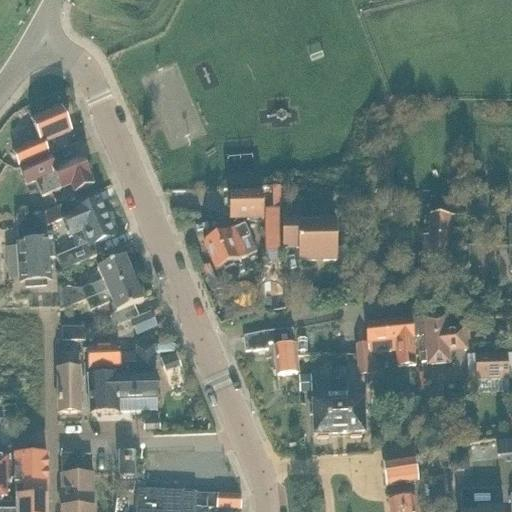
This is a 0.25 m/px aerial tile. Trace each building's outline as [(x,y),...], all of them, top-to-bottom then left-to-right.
[(44,144),(71,133),(62,110),(23,126),(27,136),(36,132),(41,142),(14,154),(20,168),(49,156),(44,144)] [(82,159),(55,171),(49,157),(20,170),(27,186),(36,182),(42,198),(61,190),(71,186),(74,194),(93,186),(89,178),(90,178),(82,159)] [(231,220),(263,219),(262,194),(231,194),(231,220)] [(487,197),(465,196),(466,218),(487,218),(487,197)] [(463,201),(454,200),(431,200),(430,237),(425,236),(424,258),(451,260),(452,227),(455,227),(463,226),(463,201)] [(101,203),(76,215),(71,203),(60,208),(64,220),(61,221),(63,225),(66,224),(71,237),(83,232),(89,244),(90,248),(99,244),(115,237),(101,203)] [(336,221),(300,222),(300,209),(283,209),(284,249),(300,249),(300,262),(336,261),(336,221)] [(17,234),(47,232),(46,215),(16,217),(17,234)] [(232,264),(257,254),(245,225),(204,242),(216,271),(223,268),(224,272),(234,268),(232,264)] [(43,287),(42,282),(49,282),(48,268),(56,267),(54,232),(47,232),(17,234),(19,282),(19,283),(24,282),(24,288),(43,287)] [(89,244),(57,259),(62,272),(104,255),(99,244),(90,248),(89,244)] [(86,302),(134,281),(124,259),(98,270),(104,282),(92,286),(91,286),(81,290),(58,288),(59,313),(86,302)] [(134,281),(86,302),(90,312),(112,303),(116,314),(143,303),(134,281)] [(140,317),(136,309),(136,308),(116,314),(110,317),(116,327),(140,317)] [(417,320),(412,321),(412,337),(419,337),(421,363),(426,363),(426,366),(451,364),(450,353),(468,352),(466,328),(448,329),(446,317),(417,319),(417,320)] [(368,346),(357,347),(359,377),(375,376),(374,365),(370,365),(369,354),(396,352),(397,360),(398,368),(415,367),(414,357),(412,337),(412,321),(367,325),(368,346)] [(63,342),(82,342),(82,329),(62,329),(63,342)] [(298,375),(293,331),(262,334),(244,338),(247,354),(265,349),(265,346),(274,345),(277,377),(298,375)] [(154,376),(153,359),(153,347),(131,348),(132,365),(135,365),(136,377),(88,378),(90,414),(119,414),(119,401),(157,400),(156,376),(154,376)] [(128,356),(120,356),(119,349),(87,350),(88,378),(136,377),(135,365),(132,365),(129,365),(128,356)] [(476,380),(507,380),(507,354),(475,355),(476,380)] [(59,414),(80,414),(79,372),(58,372),(59,414)] [(301,394),(310,393),(308,378),(299,379),(301,394)] [(329,395),(338,395),(337,381),(329,382),(329,395)] [(347,401),(346,395),(346,381),(337,381),(338,395),(338,401),(339,436),(351,436),(351,439),(361,439),(361,436),(364,436),(363,415),(367,415),(367,404),(363,404),(362,400),(361,400),(361,399),(348,399),(348,401),(347,401)] [(328,437),(339,436),(338,401),(314,402),(314,406),(309,406),(310,417),(314,417),(315,437),(317,437),(317,440),(328,440),(328,437)] [(19,442),(28,442),(28,433),(19,433),(19,442)] [(135,466),(134,466),(134,454),(120,454),(120,477),(134,477),(134,470),(135,470),(135,466)] [(73,468),(93,468),(93,456),(62,456),(62,511),(93,511),(92,476),(73,476),(73,468)] [(14,459),(0,458),(0,503),(9,504),(15,504),(14,459)] [(14,511),(48,511),(47,458),(14,459),(15,504),(15,510),(14,511)] [(386,486),(417,482),(414,459),(383,464),(386,486)] [(461,511),(503,511),(504,508),(503,508),(503,491),(472,492),(461,492),(461,511)] [(190,511),(191,494),(183,494),(182,511),(190,511)] [(241,510),(242,496),(218,495),(217,509),(241,510)] [(415,511),(414,500),(403,502),(403,496),(388,498),(389,511),(415,511)]
